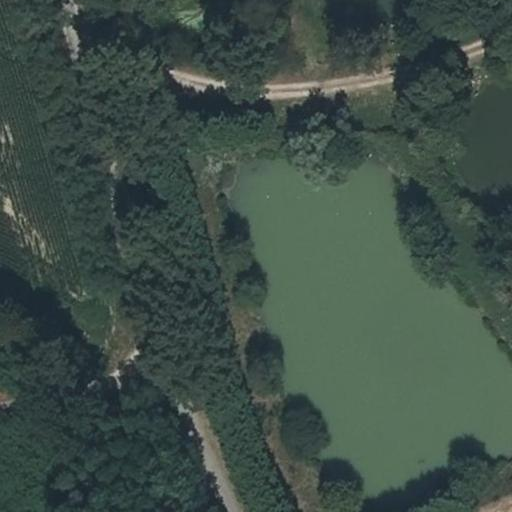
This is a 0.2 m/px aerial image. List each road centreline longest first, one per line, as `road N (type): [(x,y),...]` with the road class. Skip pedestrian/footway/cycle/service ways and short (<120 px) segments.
road 1 (unclassified): [(71,0),(209,488),(226,511)]
road 2 (track): [(84,46),(151,78),(219,91),(313,83),(511,44)]
